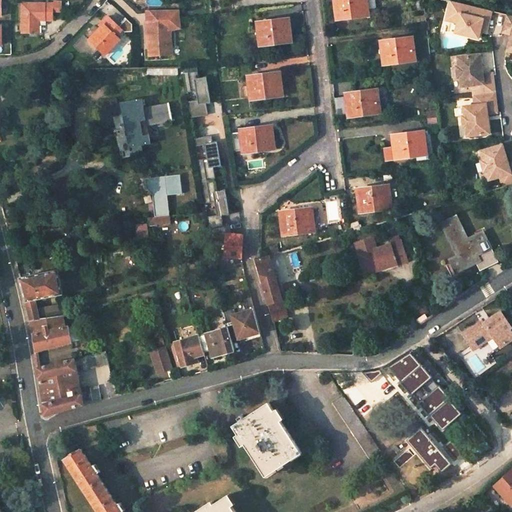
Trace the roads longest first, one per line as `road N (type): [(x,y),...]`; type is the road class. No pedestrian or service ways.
road 1 (residential): [(309,0),(325,147),(251,207),(248,255),(274,360)]
road 2 (unclassified): [(37,430),(274,360)]
road 3 (unclassified): [(37,430),(0,250)]
road 4 (unclassified): [(274,360),(376,363),(421,335)]
road 5 (unknown): [(208,380),(219,424),(214,435),(136,468)]
road 6 (residential): [(421,335),(511,443)]
road 7 (unknown): [(274,360),(355,462)]
